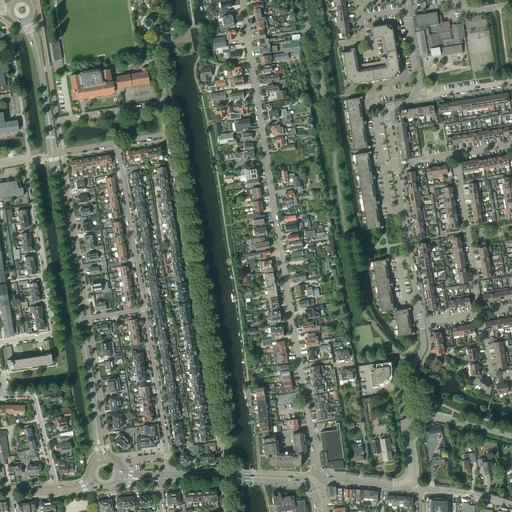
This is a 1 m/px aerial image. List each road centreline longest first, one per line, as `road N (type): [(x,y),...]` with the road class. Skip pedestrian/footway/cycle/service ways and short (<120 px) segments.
road 1 (residential): [(299,367),(241,0)]
road 2 (residential): [(167,134),(223,476)]
road 3 (residential): [(0,161),(28,157),(55,331),(0,343)]
road 4 (residential): [(170,478),(142,310)]
road 5 (residential): [(142,310),(116,143)]
road 6 (secondary): [(80,319),(52,153)]
road 7 (residential): [(479,313),(456,154)]
road 8 (secondary): [(101,460),(80,319)]
road 9 (secondary): [(52,153),(25,20)]
road 10 (residential): [(55,489),(32,395),(1,394)]
